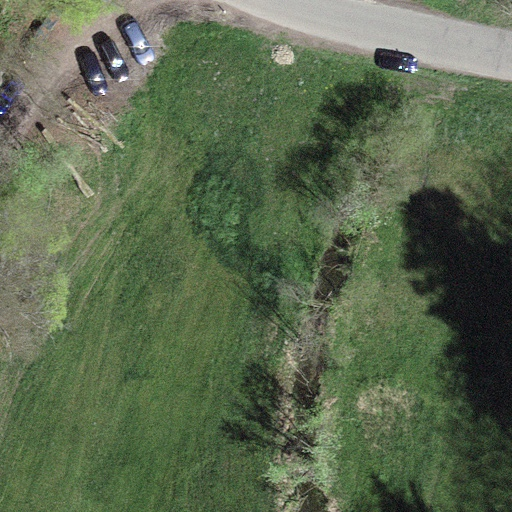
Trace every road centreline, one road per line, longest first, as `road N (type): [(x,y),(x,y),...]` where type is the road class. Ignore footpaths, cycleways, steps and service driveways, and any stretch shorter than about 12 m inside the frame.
road 1 (tertiary): [(511,53),(365,23),(302,0)]
road 2 (track): [(110,0),(0,171)]
